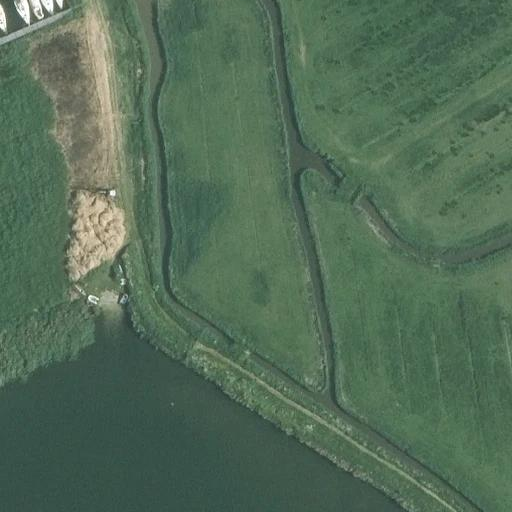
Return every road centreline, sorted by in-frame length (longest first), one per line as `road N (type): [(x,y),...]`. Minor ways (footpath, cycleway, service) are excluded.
road 1 (track): [(450,511),(195,346),(157,312),(128,210),(92,0)]
road 2 (track): [(290,0),(311,122),(344,160),(370,164),(511,80)]
